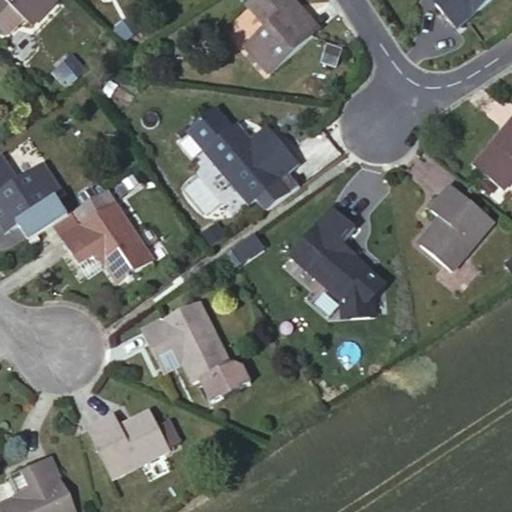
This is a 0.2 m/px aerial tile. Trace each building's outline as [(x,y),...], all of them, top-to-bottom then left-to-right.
[(6,38),(11,37),(26,21),(33,28),(58,0),(0,0),(0,36),(1,37),(6,38)] [(290,9),(297,3),(293,0),(253,0),(248,4),(268,27),(245,46),(271,75),(315,37),(290,9)] [(441,0),(435,5),(457,30),(492,0),(441,0)] [(321,32),(297,3),(290,9),(315,37),(321,32)] [(190,133),(253,206),(301,166),(280,140),(263,154),(251,141),(238,126),(234,130),(217,110),(190,133)] [(501,149),(511,136),(511,123),(495,144),(501,149)] [(263,154),(280,140),(268,127),(251,141),(263,154)] [(511,136),(501,149),(495,144),(475,168),(504,192),(511,182),(511,136)] [(0,157),(0,208),(15,231),(63,198),(43,166),(18,183),(1,158),(0,157)] [(494,223),(450,187),(431,211),(442,222),(420,247),(452,273),(494,223)] [(79,267),(98,255),(109,270),(118,287),(124,284),(126,286),(133,282),(132,279),(154,264),(106,192),(75,213),(83,226),(61,240),(79,267)] [(0,208),(0,225),(8,236),(15,231),(0,208)] [(342,249),(358,231),(333,209),(291,256),(347,305),(343,311),(351,318),(357,331),(383,319),(375,302),(385,290),(369,275),(370,273),(355,260),(342,249)] [(371,241),(358,231),(342,249),(355,260),(371,241)] [(98,255),(79,267),(89,282),(109,270),(98,255)] [(145,332),(159,361),(179,352),(186,368),(195,386),(201,383),(214,406),(251,387),(242,370),(234,367),(232,368),(201,305),(145,332)] [(179,352),(159,361),(167,378),(186,368),(179,352)] [(171,453),(153,416),(122,431),(116,417),(88,432),(113,481),(171,453)] [(72,511),(48,461),(18,475),(29,496),(13,504),(0,510),(0,511),(72,511)] [(29,496),(18,475),(3,483),(13,504),(29,496)]
